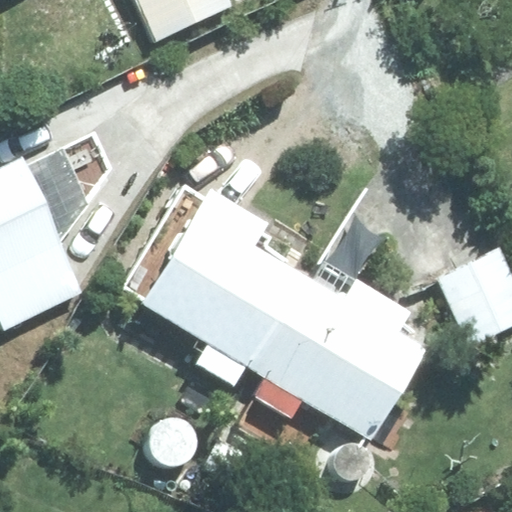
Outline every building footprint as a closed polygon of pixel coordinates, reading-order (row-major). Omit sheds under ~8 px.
[(221,0),(126,0),(148,48),(227,12),(221,0)] [(0,71),(49,45),(29,6),(0,21),(0,71)] [(0,332),(72,297),(39,230),(77,212),(49,155),(12,173),(7,164),(0,166),(0,332)] [(130,309),(196,349),(187,365),(226,389),(237,370),(256,381),(247,397),(304,432),(313,416),(361,445),(415,353),(403,347),(408,338),(397,330),(403,320),(313,267),(301,287),(243,252),(254,231),(196,198),(130,309)] [(511,291),(496,251),(427,277),(456,349),(511,326),(511,291)] [(265,420),(239,403),(222,431),(248,446),(265,420)] [(156,511),(126,500),(121,511),(156,511)]
